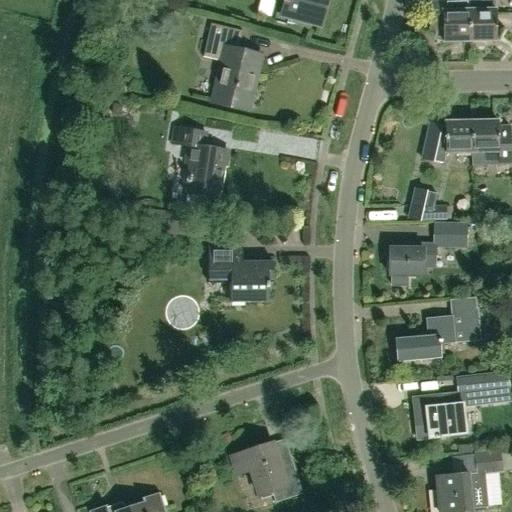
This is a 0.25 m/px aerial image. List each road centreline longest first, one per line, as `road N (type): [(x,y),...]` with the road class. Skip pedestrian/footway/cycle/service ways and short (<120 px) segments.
road 1 (residential): [(0,478),(348,367)]
road 2 (residential): [(348,367),(340,315),(346,195),(375,88)]
road 3 (residential): [(384,511),(348,367)]
road 4 (residential): [(375,88),(511,83)]
